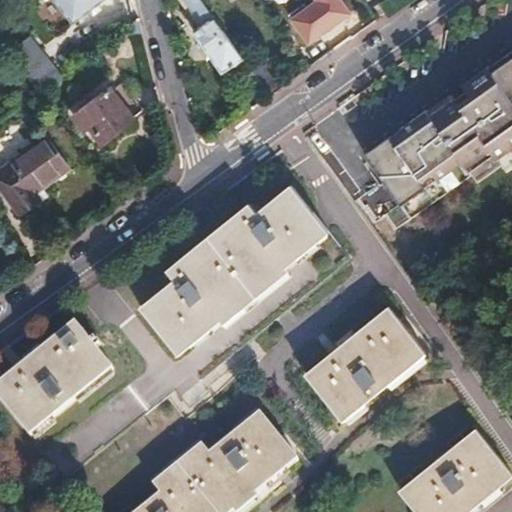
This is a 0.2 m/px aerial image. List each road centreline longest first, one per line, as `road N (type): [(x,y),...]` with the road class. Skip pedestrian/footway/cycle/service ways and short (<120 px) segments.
road 1 (residential): [(443,0),(202,178)]
road 2 (residential): [(202,178),(0,324)]
road 3 (residential): [(202,178),(152,0)]
